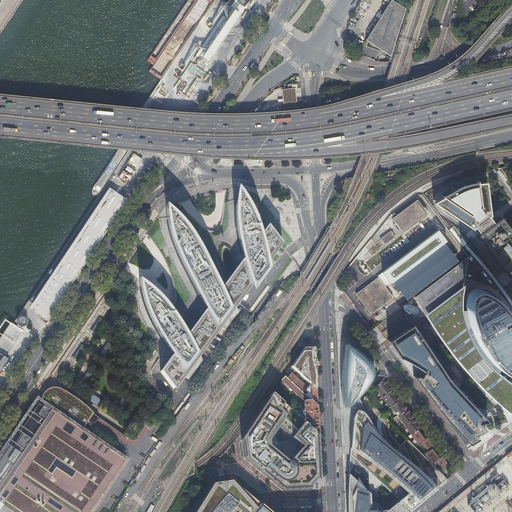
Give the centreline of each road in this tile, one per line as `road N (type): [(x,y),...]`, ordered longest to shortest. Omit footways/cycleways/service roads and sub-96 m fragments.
road 1 (trunk): [(366,108),(215,123),(0,103)]
road 2 (trunk): [(0,125),(263,144)]
road 3 (primary): [(145,200),(0,415)]
road 4 (trunk): [(263,144),(511,96)]
road 5 (trunk): [(263,144),(335,150),(511,121)]
road 6 (residential): [(468,471),(344,307),(323,301)]
road 7 (secondary): [(332,501),(323,301)]
road 8 (trunk): [(511,13),(448,72),(366,108)]
road 9 (trunk): [(356,166),(511,135)]
road 10 (primary): [(199,159),(264,84),(311,52)]
road 11 (trunk): [(511,75),(366,108)]
road 12 (primary): [(269,30),(190,140)]
road 13 (secondary): [(275,171),(300,192),(321,278)]
